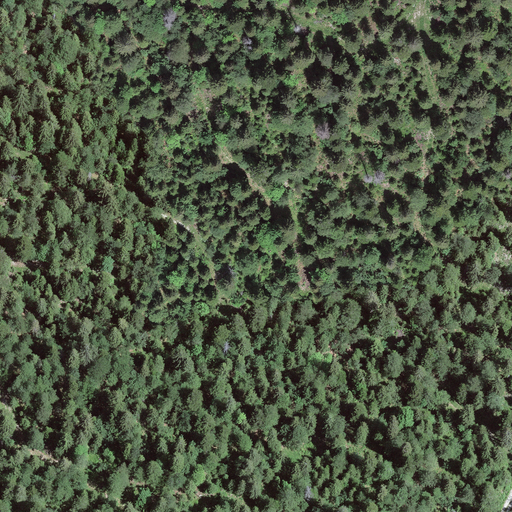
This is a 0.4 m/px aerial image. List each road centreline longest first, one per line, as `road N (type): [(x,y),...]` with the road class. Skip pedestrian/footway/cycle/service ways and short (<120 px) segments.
road 1 (track): [(0,264),(99,272),(176,298),(228,305),(265,367),(280,445),(290,458),(316,455),(392,412),(441,408),(462,409),(511,461)]
road 2 (track): [(228,305),(202,244),(183,225),(89,175),(0,145)]
